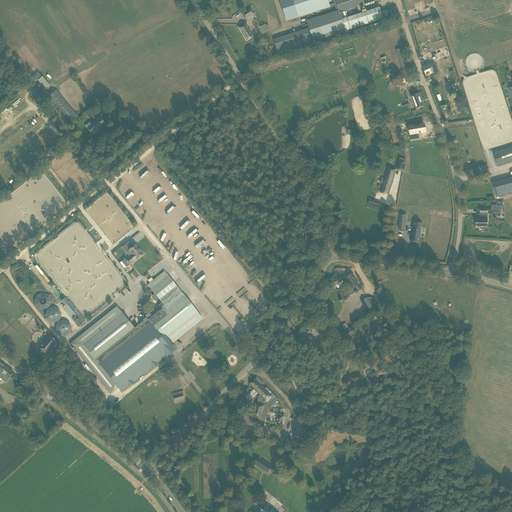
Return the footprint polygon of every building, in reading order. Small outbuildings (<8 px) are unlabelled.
[(299,17),(293,0),(279,0),(287,21),(299,17)] [(327,0),(293,0),(299,17),(329,7),(335,6),(337,11),(339,11),(335,0),(332,0),(334,3),(329,5),(327,0)] [(335,0),(339,11),(339,13),(377,0),(335,0)] [(247,11),(242,14),(245,19),(251,16),(251,17),(255,15),(251,7),(247,10),(247,11)] [(342,20),(346,31),(384,19),(380,7),(348,18),(342,20)] [(337,11),(307,21),(313,42),(346,31),(342,20),(348,18),(346,11),(340,13),(339,11),(337,11)] [(245,23),(239,27),(247,41),(254,37),(245,23)] [(402,69),(407,67),(402,51),(397,52),(402,69)] [(447,66),(441,69),(444,75),(454,70),(449,57),(444,60),(447,66)] [(434,62),(422,68),(426,76),(430,74),(438,71),(434,62)] [(410,68),(402,71),(406,82),(408,82),(408,84),(413,82),(412,80),(414,79),(410,68)] [(32,74),(36,79),(40,76),(37,71),(32,74)] [(45,90),(50,86),(42,76),(38,80),(45,90)] [(511,160),(511,78),(511,79),(511,87),(508,89),(511,101),(511,148),(494,154),(497,165),(511,160)] [(77,117),(56,90),(49,96),(70,123),(74,119),(77,117)] [(423,106),(419,94),(412,96),(416,108),(423,106)] [(87,128),(92,135),(93,136),(100,130),(99,129),(102,126),(103,128),(108,125),(103,119),(105,118),(102,114),(95,119),(94,119),(90,123),(91,124),(87,128)] [(424,124),(409,127),(410,134),(409,134),(410,140),(419,139),(418,133),(425,132),(424,124)] [(399,161),(396,169),(403,171),(405,163),(405,159),(400,158),(399,161)] [(380,193),(388,195),(396,170),(388,168),(380,193)] [(496,198),(511,193),(511,177),(492,183),(496,198)] [(501,210),(503,210),(503,206),(496,206),(492,206),(492,209),(491,209),(491,213),(496,213),(496,217),(501,217),(501,210)] [(476,219),(476,227),(480,227),(480,228),(483,228),(483,227),(487,227),(488,209),(480,209),(480,213),(481,213),(481,219),(476,219)] [(413,222),(411,242),(419,243),(422,223),(413,222)] [(395,240),(394,252),(400,253),(400,250),(402,250),(403,241),(395,240)] [(123,260),(121,261),(126,267),(129,264),(130,265),(133,262),(133,261),(136,259),(143,254),(135,244),(128,250),(125,252),(129,257),(126,259),(124,258),(123,259),(123,260)] [(117,306),(70,343),(110,394),(117,388),(121,392),(164,357),(164,358),(167,355),(166,353),(171,350),(172,351),(176,349),(172,344),(203,319),(164,271),(147,285),(162,304),(159,306),(162,309),(153,317),(150,314),(146,317),(149,320),(148,320),(146,318),(143,320),(144,320),(141,322),(134,328),(117,306)] [(349,283),(353,288),(359,285),(352,274),(347,277),(346,275),(341,278),(339,276),(333,280),(334,282),(330,284),(333,287),(336,285),(342,281),(344,284),(347,284),(349,283)] [(367,312),(373,309),(367,298),(361,301),(367,312)] [(64,305),(62,307),(78,327),(85,321),(69,301),(69,302),(64,305)] [(355,307),(349,310),(355,321),(361,318),(355,307)] [(59,322),(59,308),(45,308),(46,322),(59,322)] [(350,328),(344,332),(347,338),(353,334),(356,332),(353,327),(350,328)] [(46,354),(57,342),(50,336),(40,347),(46,354)] [(174,352),(167,357),(173,364),(180,358),(174,352)] [(0,378),(6,383),(13,372),(5,367),(0,373),(0,378)] [(278,399),(276,398),(277,397),(267,387),(265,389),(262,385),(263,383),(257,377),(249,384),(253,388),(261,395),(258,403),(256,403),(254,412),(252,412),(250,417),(262,421),(264,421),(268,408),(271,409),(272,406),(278,399)] [(250,400),(256,394),(251,389),(246,394),(250,400)] [(184,391),(173,394),(175,401),(186,398),(184,391)] [(267,472),(271,466),(258,458),(254,464),(267,472)]
